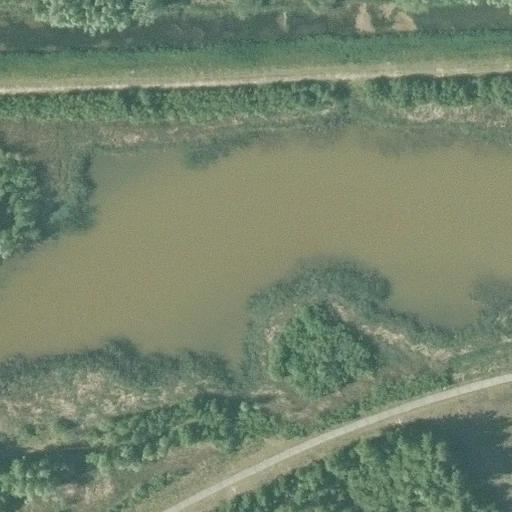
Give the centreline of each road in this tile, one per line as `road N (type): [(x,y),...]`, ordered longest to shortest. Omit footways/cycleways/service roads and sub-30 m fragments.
road 1 (track): [(0,92),(511,70)]
road 2 (track): [(0,452),(75,452),(184,418),(201,420),(301,448),(361,511)]
